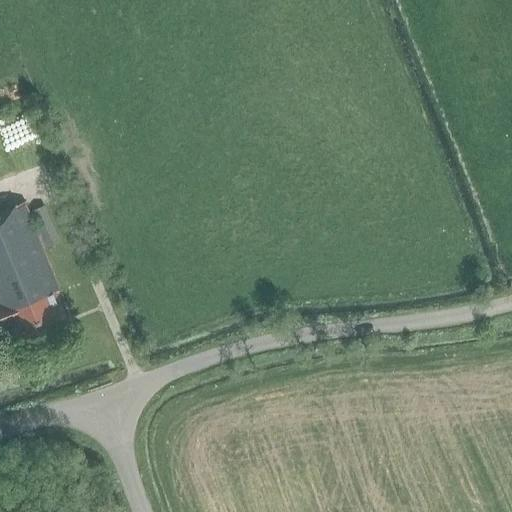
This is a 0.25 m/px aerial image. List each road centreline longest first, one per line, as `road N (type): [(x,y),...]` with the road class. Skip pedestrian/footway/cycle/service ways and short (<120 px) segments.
road 1 (unclassified): [(99,399),(256,344),(511,302)]
road 2 (unknown): [(99,399),(94,289),(71,221),(46,178),(9,168)]
road 3 (tertiary): [(143,511),(99,399)]
